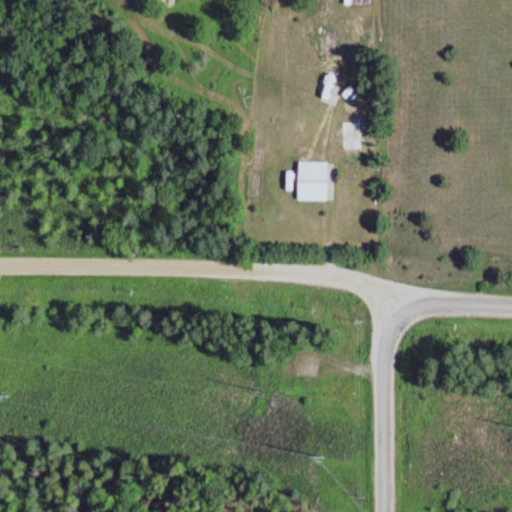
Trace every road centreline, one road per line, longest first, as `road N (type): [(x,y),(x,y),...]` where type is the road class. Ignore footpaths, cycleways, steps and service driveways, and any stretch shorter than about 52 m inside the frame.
road 1 (residential): [(0,265),(252,268),(365,282),(402,315)]
road 2 (tertiary): [(385,511),(385,367),(402,315)]
